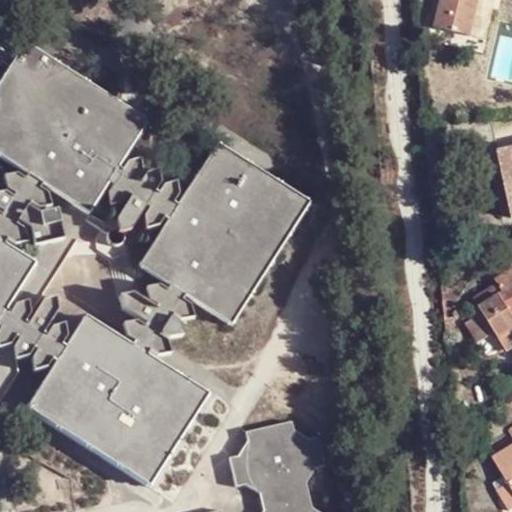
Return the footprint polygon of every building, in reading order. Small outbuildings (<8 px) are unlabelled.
[(442,0),(436,29),(450,33),(470,37),(479,0),(442,0)] [(479,0),(470,37),(450,33),(446,46),(480,55),(493,0),(479,0)] [(0,330),(3,333),(0,337),(0,351),(12,348),(16,341),(20,344),(16,352),(18,362),(30,360),(34,353),(38,355),(33,363),(36,374),(47,371),(52,364),(56,367),(27,411),(149,490),(208,398),(148,360),(150,355),(158,360),(173,357),(169,346),(161,341),(162,339),(171,343),(184,339),(181,328),(173,323),(174,320),(182,325),(195,322),(191,308),(185,304),(187,300),(231,327),(309,205),(219,149),(180,207),(175,205),(180,197),(179,185),(165,188),(160,195),(157,194),(162,186),(160,173),(148,175),(143,183),(139,181),(144,175),(141,162),(128,166),(123,172),(118,169),(147,123),(26,47),(0,88),(0,159),(27,177),(25,181),(20,177),(6,179),(9,192),(16,198),(15,201),(4,196),(0,195),(0,212),(6,216),(4,218),(0,215),(0,330)] [(0,49),(0,70),(2,71),(11,58),(0,49)] [(511,152),(499,156),(511,216),(511,152)] [(493,330),(500,339),(511,331),(511,271),(496,281),(503,295),(472,314),(485,335),(493,330)] [(511,331),(500,339),(508,353),(511,350),(511,331)] [(317,511),(314,509),(308,485),(314,473),(326,470),(319,439),(308,442),(294,431),(293,425),(247,435),(248,445),(239,458),(230,460),(237,490),(246,488),(260,497),(263,511),(317,511)] [(511,447),(494,459),(507,482),(496,489),(509,510),(511,508),(511,447)]
